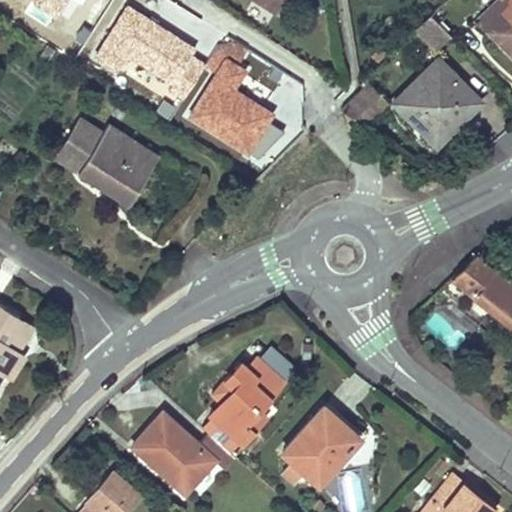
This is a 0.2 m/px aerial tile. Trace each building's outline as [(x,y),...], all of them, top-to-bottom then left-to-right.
[(174,0),(194,12),(201,0),(174,0)] [(261,0),(277,10),(283,0),(261,0)] [(511,0),(499,0),(478,20),(511,53),(511,0)] [(434,48),(450,33),(429,13),(414,29),(434,48)] [(184,101),(218,124),(254,70),(247,66),(254,54),(217,30),(203,50),(201,49),(188,67),(179,62),(162,90),(182,104),(184,101)] [(441,59),(396,101),(433,140),(465,111),(466,112),(479,99),(441,59)] [(358,88),(337,104),(360,120),(383,102),(366,80),(358,88)] [(78,116),(75,120),(63,139),(87,154),(77,171),(127,203),(160,152),(109,119),(102,131),(78,116)] [(52,155),(77,171),(87,154),(63,139),(52,155)] [(473,254),(451,274),(511,324),(511,285),(478,259),(473,254)] [(0,303),(0,374),(1,373),(8,377),(21,355),(14,352),(2,343),(20,316),(0,303)] [(32,323),(20,316),(2,343),(14,352),(32,323)] [(226,446),(235,436),(241,441),(252,428),(245,421),(259,405),(284,378),(256,354),(245,366),(238,360),(223,376),(232,383),(219,397),(207,411),(210,414),(201,425),(226,446)] [(232,383),(223,376),(211,390),(219,397),(232,383)] [(304,469),(318,481),(362,432),(346,417),(343,421),(323,403),(282,449),(292,458),(281,470),(294,481),(304,469)] [(245,421),(252,428),(266,411),(259,405),(245,421)] [(137,449),(184,489),(214,456),(162,410),(149,425),(154,430),(137,449)] [(443,503),(435,511),(487,511),(495,504),(452,469),(431,493),(443,503)] [(112,471),(75,511),(122,511),(139,494),(112,471)] [(431,493),(415,511),(435,511),(443,503),(431,493)]
